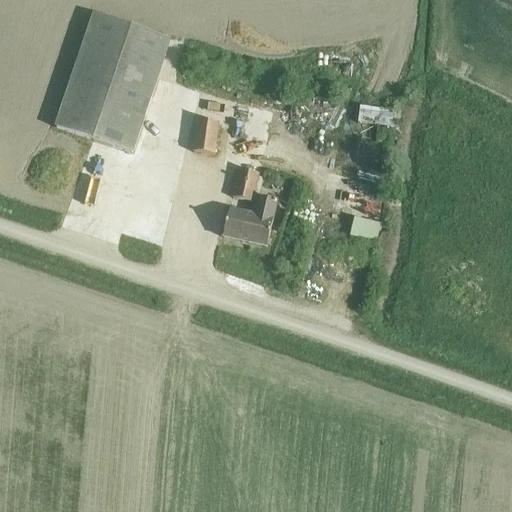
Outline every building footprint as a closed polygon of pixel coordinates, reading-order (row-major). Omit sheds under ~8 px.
[(131,155),(167,42),(90,17),(54,130),(131,155)] [(359,108),(352,156),(394,162),(400,114),(359,108)] [(211,157),(216,123),(197,121),(192,154),(211,157)] [(252,203),(259,176),(238,171),(231,198),(252,203)] [(229,211),(221,238),(265,250),(272,223),(278,203),(259,198),(253,217),(229,211)] [(353,219),(348,237),(374,243),(377,231),(379,231),(380,225),(353,219)]
